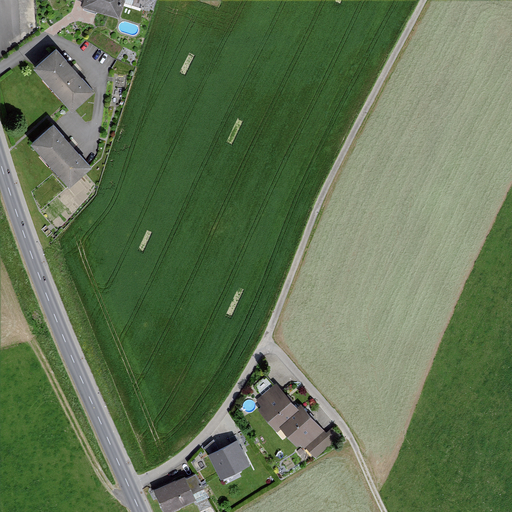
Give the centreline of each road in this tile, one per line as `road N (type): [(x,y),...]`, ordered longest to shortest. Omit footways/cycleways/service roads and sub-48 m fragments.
road 1 (track): [(267,346),(333,170),(422,0)]
road 2 (secondary): [(0,154),(45,290),(129,488)]
road 3 (residential): [(129,488),(198,442),(267,346),(349,433)]
road 4 (residential): [(0,69),(52,39),(103,69),(90,151)]
